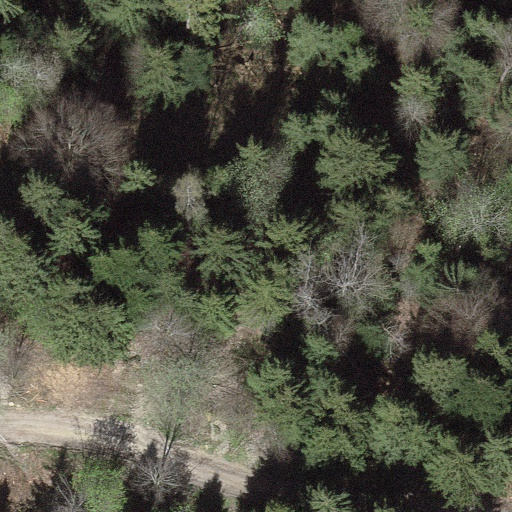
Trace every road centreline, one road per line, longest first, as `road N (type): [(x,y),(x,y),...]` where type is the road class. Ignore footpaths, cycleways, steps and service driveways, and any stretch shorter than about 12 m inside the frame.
road 1 (track): [(511,241),(79,428)]
road 2 (track): [(0,421),(79,428),(287,492),(431,511)]
